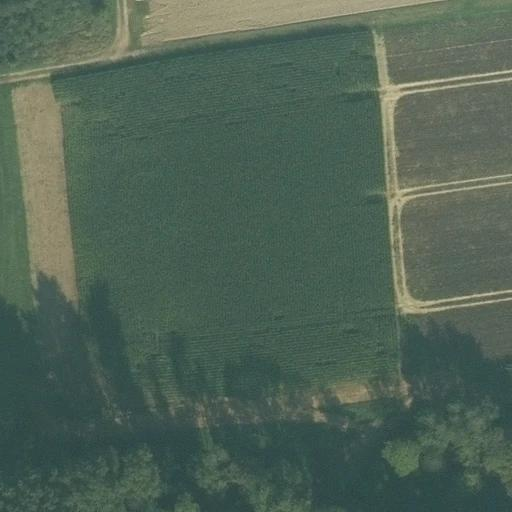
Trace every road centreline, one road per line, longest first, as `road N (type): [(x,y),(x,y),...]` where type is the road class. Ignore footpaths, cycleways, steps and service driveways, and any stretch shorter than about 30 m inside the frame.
road 1 (track): [(124,58),(511,1)]
road 2 (track): [(117,0),(124,58),(0,76)]
